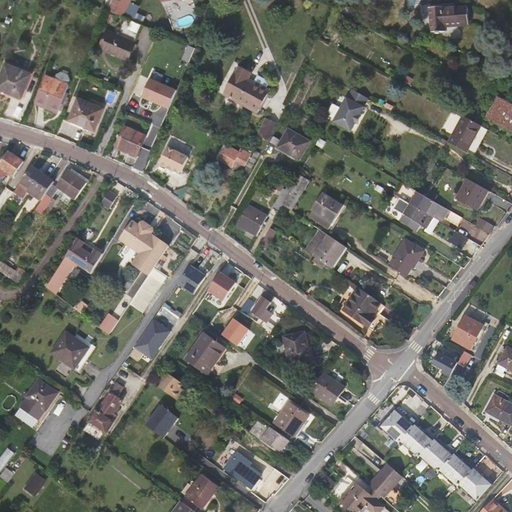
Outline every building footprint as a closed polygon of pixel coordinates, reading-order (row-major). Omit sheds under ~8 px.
[(129,0),(112,0),(108,9),(123,16),(129,0)] [(146,16),(138,12),(141,5),(132,1),(125,15),(142,23),(146,16)] [(338,10),(345,14),(350,17),(354,10),(348,7),(342,3),(338,10)] [(468,24),(467,7),(443,9),(443,7),(429,8),(431,32),(445,31),(444,26),(468,24)] [(116,15),(108,13),(105,21),(113,23),(116,15)] [(128,58),(142,25),(135,22),(124,17),(116,35),(107,32),(100,47),(128,58)] [(31,73),(5,63),(0,76),(0,89),(21,98),(31,73)] [(250,74),(239,68),(224,95),(256,113),(269,91),(248,79),(250,74)] [(497,77),(484,69),(481,74),(495,81),(497,77)] [(45,76),(36,99),(59,108),(61,102),(64,103),(68,94),(65,93),(68,85),(70,79),(68,74),(62,71),(56,74),(54,80),(45,76)] [(172,88),(148,77),(139,97),(164,109),(172,88)] [(413,80),(408,77),(405,82),(410,85),(413,80)] [(341,95),(328,119),(354,133),(367,109),(363,107),(368,99),(353,90),(349,99),(341,95)] [(488,118),(492,121),(503,100),(499,98),(488,118)] [(59,108),(36,99),(34,104),(57,113),(59,108)] [(102,109),(78,99),(69,119),(94,130),(102,109)] [(511,105),(503,100),(492,121),(511,131),(511,105)] [(449,143),(467,153),(481,127),(463,117),(449,143)] [(257,137),(268,142),(271,135),(277,124),(265,118),(257,137)] [(194,125),(190,123),(188,125),(186,124),(184,128),(191,131),(194,125)] [(333,143),(338,135),(331,131),(325,127),(321,136),(333,143)] [(146,137),(125,128),(116,148),(137,157),(146,137)] [(309,143),(288,130),(278,148),(299,161),(309,143)] [(326,142),(320,139),(317,145),(322,148),(326,142)] [(238,162),(246,167),(251,170),(252,169),(259,154),(255,152),(252,157),(240,150),(238,154),(225,146),(218,159),(232,167),(233,167),(235,168),(238,162)] [(188,159),(168,148),(160,164),(180,175),(188,159)] [(9,151),(0,164),(0,176),(3,178),(6,173),(13,177),(24,161),(9,151)] [(53,198),(60,189),(57,187),(69,170),(72,172),(74,169),(89,180),(95,172),(93,172),(69,161),(54,183),(53,184),(47,194),(53,198)] [(14,192),(25,199),(28,195),(40,204),(47,194),(53,184),(54,183),(31,167),(15,191),(14,192)] [(251,170),(246,167),(242,173),(247,176),(248,175),(251,170)] [(74,169),(72,172),(88,183),(89,180),(74,169)] [(57,187),(60,189),(76,199),(88,183),(72,172),(69,170),(57,187)] [(299,175),(296,182),(290,193),(283,205),(284,206),(285,207),(288,209),(290,210),(309,182),(299,175)] [(280,184),(274,180),(271,187),(276,190),(280,184)] [(488,191),(467,180),(457,199),(477,210),(488,191)] [(197,186),(191,183),(185,193),(191,196),(197,186)] [(172,194),(181,201),(185,192),(181,190),(177,188),(172,194)] [(273,209),(279,212),(283,205),(290,193),(283,189),(273,209)] [(422,191),(420,194),(434,203),(436,199),(422,191)] [(23,202),(25,199),(14,192),(12,195),(23,202)] [(117,197),(109,192),(101,204),(109,210),(117,197)] [(391,196),(385,192),(380,201),(384,204),(391,196)] [(410,205),(432,218),(435,214),(444,219),(458,227),(462,219),(448,211),(434,203),(420,194),(417,193),(410,205)] [(57,201),(53,198),(47,194),(40,204),(35,210),(42,214),(46,208),(48,206),(52,209),(57,201)] [(342,206),(323,194),(309,217),(328,229),(342,206)] [(425,229),(432,218),(410,205),(409,206),(403,215),(425,229)] [(267,217),(249,207),(239,226),(257,236),(267,217)] [(480,219),(475,226),(489,234),(493,226),(480,219)] [(158,239),(133,221),(121,240),(127,243),(119,255),(150,275),(150,274),(169,246),(158,239)] [(274,228),(271,227),(265,238),(268,240),(274,228)] [(320,230),(306,251),(317,259),(319,261),(322,262),(323,263),(326,265),(331,269),(346,247),(320,230)] [(462,251),(468,240),(454,231),(447,242),(462,251)] [(66,257),(72,261),(75,262),(92,273),(103,253),(97,249),(94,255),(81,247),(85,242),(79,238),(66,257)] [(405,240),(389,266),(407,278),(412,268),(414,268),(424,252),(405,240)] [(0,270),(10,278),(18,283),(23,276),(29,267),(25,264),(22,269),(19,267),(16,271),(11,268),(14,264),(3,257),(2,260),(1,261),(0,262),(0,270)] [(65,259),(46,287),(55,294),(75,262),(72,261),(66,257),(65,259)] [(191,266),(178,284),(194,295),(206,277),(191,266)] [(221,273),(209,291),(224,302),(237,283),(221,273)] [(150,275),(141,288),(153,296),(162,282),(150,274),(150,275)] [(141,288),(131,303),(143,312),(153,296),(141,288)] [(365,326),(366,327),(373,318),(371,317),(380,303),(359,289),(343,312),(364,327),(365,326)] [(264,328),(268,321),(273,314),(267,310),(271,303),(263,297),(252,312),(261,318),(257,323),(259,324),(264,328)] [(373,318),(366,327),(370,330),(371,330),(373,330),(374,329),(388,309),(383,305),(380,303),(371,317),(373,318)] [(79,305),(76,310),(84,316),(87,311),(79,305)] [(113,334),(120,319),(108,313),(101,329),(113,334)] [(250,329),(255,322),(243,313),(238,320),(250,329)] [(483,327),(466,317),(453,340),(470,350),(483,327)] [(135,347),(153,359),(173,331),(155,318),(135,347)] [(223,336),(238,346),(250,330),(235,319),(223,336)] [(276,327),(268,321),(264,328),(272,333),(276,327)] [(77,338),(67,332),(52,353),(75,369),(79,372),(91,355),(97,346),(79,334),(77,338)] [(309,349),(305,333),(285,337),(290,364),(313,359),(311,349),(309,349)] [(226,348),(205,334),(187,360),(208,374),(226,348)] [(511,350),(508,348),(499,364),(511,371),(511,350)] [(473,356),(466,352),(459,364),(466,368),(473,356)] [(443,372),(451,377),(459,364),(441,353),(433,366),(443,372)] [(178,401),(183,394),(179,392),(182,388),(185,384),(164,370),(155,384),(178,401)] [(451,377),(443,372),(441,376),(449,380),(451,377)] [(345,387),(324,373),(311,392),(332,406),(345,387)] [(48,386),(39,379),(20,407),(21,408),(15,416),(37,431),(59,398),(62,400),(65,395),(49,384),(48,386)] [(111,393),(118,398),(124,388),(117,383),(111,393)] [(123,401),(118,398),(111,393),(99,410),(97,410),(89,422),(95,426),(96,427),(101,430),(104,433),(113,421),(111,419),(123,401)] [(511,406),(500,400),(492,415),(511,425),(511,406)] [(310,417),(290,402),(275,423),(295,437),(310,417)] [(147,426),(167,438),(180,416),(160,404),(147,426)] [(382,427),(400,443),(403,440),(414,427),(408,422),(407,424),(395,413),(382,427)] [(289,441),(259,419),(250,432),(280,453),(289,441)] [(241,435),(226,426),(223,431),(237,440),(241,435)] [(426,437),(414,427),(403,440),(415,450),(413,452),(420,458),(423,455),(434,442),(427,436),(426,437)] [(227,436),(219,430),(216,435),(224,441),(227,436)] [(84,437),(79,432),(74,438),(80,442),(84,437)] [(442,469),(454,456),(447,451),(446,452),(434,442),(423,455),(434,465),(433,466),(439,472),(442,469)] [(15,454),(7,448),(0,457),(0,473),(6,465),(9,467),(15,461),(12,458),(15,454)] [(256,466),(246,458),(243,462),(233,455),(224,468),(252,489),(263,475),(254,469),(256,466)] [(454,456),(442,469),(454,479),(453,481),(460,487),(462,484),(474,471),(467,465),(465,467),(454,456)] [(402,478),(389,466),(370,487),(374,490),(378,495),(385,500),(403,478),(402,478)] [(6,468),(0,477),(8,482),(14,473),(6,468)] [(485,481),(474,471),(462,484),(473,494),(472,495),(478,500),(492,485),(486,479),(485,481)] [(24,488),(33,494),(44,478),(36,472),(24,488)] [(320,482),(330,491),(337,483),(326,474),(320,482)] [(220,487),(203,475),(186,497),(203,509),(220,487)] [(44,478),(33,494),(36,496),(47,480),(44,478)] [(375,499),(378,495),(374,490),(370,495),(356,483),(341,501),(354,511),(362,511),(367,507),(373,511),(380,511),(384,507),(375,499)] [(506,511),(494,500),(482,511),(506,511)] [(195,511),(182,502),(174,511),(195,511)]
